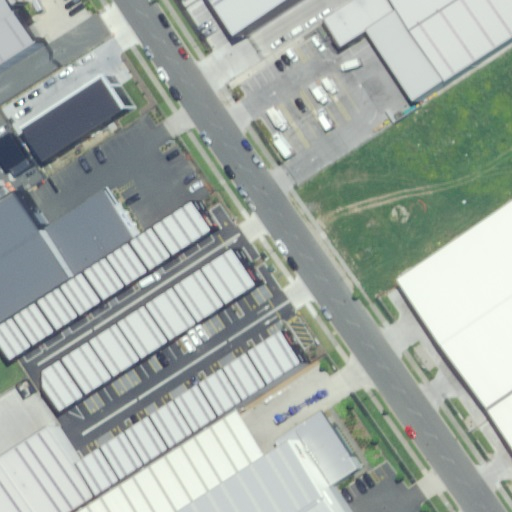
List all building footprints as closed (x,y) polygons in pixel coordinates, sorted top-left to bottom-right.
[(0,0),(0,83),(60,45),(30,0),(0,0)] [(235,0),(260,36),(312,0),(235,0)] [(511,44),(511,0),(364,0),(332,21),(351,49),(377,31),(426,103),(511,44)] [(511,53),(500,61),(511,78),(511,53)] [(111,75),(27,131),(51,167),(135,110),(111,75)] [(33,183),(0,204),(0,324),(143,233),(110,184),(58,219),(33,183)] [(143,233),(0,324),(0,337),(5,345),(20,368),(230,234),(204,194),(143,233)] [(511,208),(433,263),(511,378),(511,208)] [(53,372),(51,386),(68,412),(264,287),(241,251),(53,372)] [(289,332),(84,467),(104,497),(310,364),(289,332)] [(351,511),(306,442),(279,460),(249,413),(94,511),(351,511)] [(59,428),(0,465),(0,511),(81,511),(104,497),(84,467),(59,428)]
